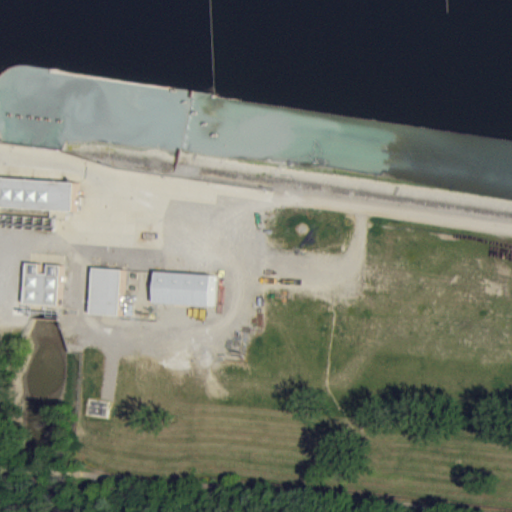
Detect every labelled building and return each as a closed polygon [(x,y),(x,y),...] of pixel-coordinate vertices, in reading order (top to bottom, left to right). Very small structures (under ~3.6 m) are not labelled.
[(0,175),(0,203),(80,209),(81,181),(0,175)] [(31,262),(28,301),(63,304),(66,264),(53,263),(52,272),(43,271),(44,262),(31,262)] [(98,266),(95,312),(124,314),(127,268),(98,266)] [(161,270),(159,301),(215,305),(217,273),(161,270)] [(111,408),(91,405),(88,420),(108,423),(111,408)]
